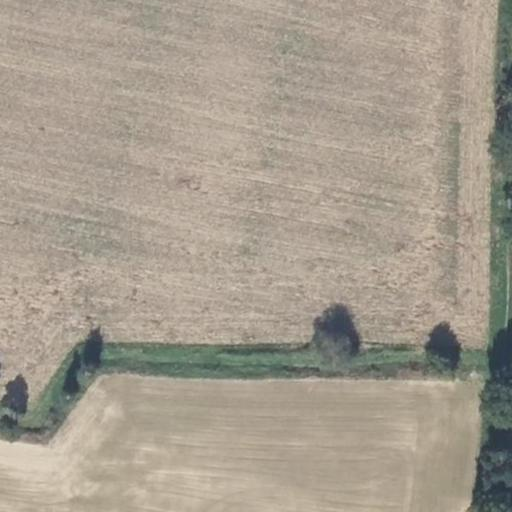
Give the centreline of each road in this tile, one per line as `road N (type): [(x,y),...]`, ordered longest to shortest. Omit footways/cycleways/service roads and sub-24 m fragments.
road 1 (track): [(511,71),(498,359)]
road 2 (track): [(498,359),(488,511)]
